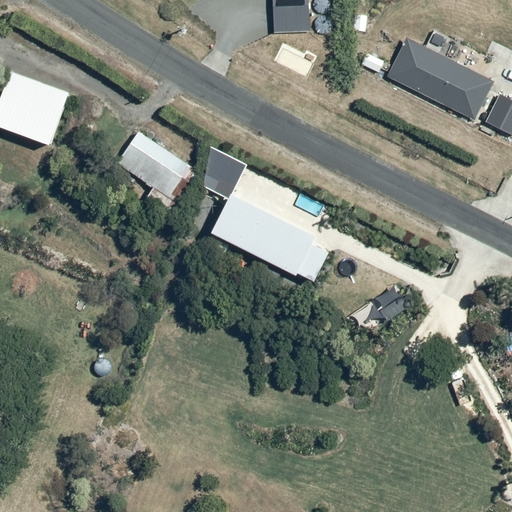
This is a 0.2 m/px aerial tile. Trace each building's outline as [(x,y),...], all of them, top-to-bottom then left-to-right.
[(275,0),(276,35),(313,34),(311,0),(275,0)] [(368,12),(354,12),(353,31),(367,32),(368,12)] [(494,78),(405,35),(385,75),(474,118),(494,78)] [(71,91),(9,69),(0,94),(0,126),(52,144),(71,91)] [(511,97),(499,91),(484,120),(511,134),(511,97)] [(201,168),(138,128),(116,162),(153,186),(146,196),(173,213),(201,168)] [(312,231),(228,189),(208,228),(294,272),(296,269),(312,277),(327,248),(308,238),(312,231)]
